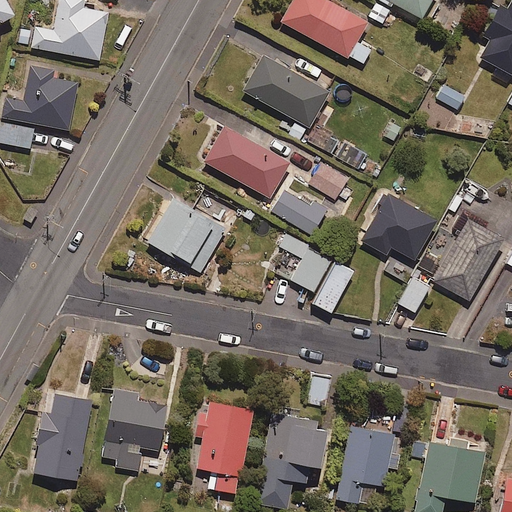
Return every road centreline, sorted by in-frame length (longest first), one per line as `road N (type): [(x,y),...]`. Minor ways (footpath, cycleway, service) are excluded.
road 1 (residential): [(38,290),(511,375)]
road 2 (tertiary): [(38,290),(197,0)]
